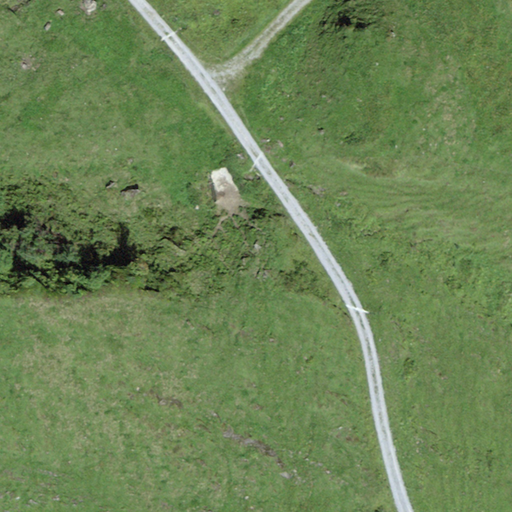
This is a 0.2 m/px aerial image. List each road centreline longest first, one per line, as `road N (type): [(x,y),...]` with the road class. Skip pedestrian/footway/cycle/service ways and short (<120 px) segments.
road 1 (track): [(134,0),(209,86),(372,322),(412,511)]
road 2 (track): [(209,86),(302,0)]
